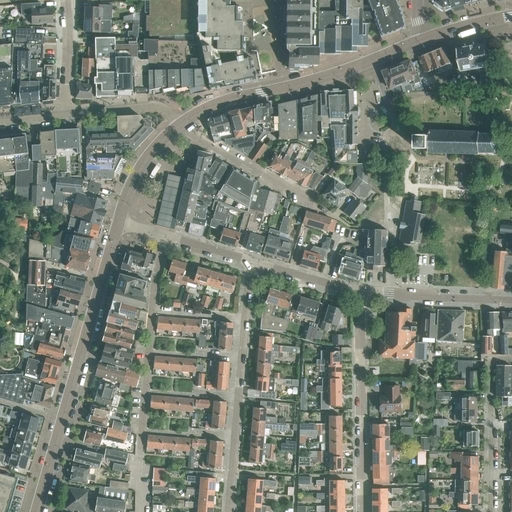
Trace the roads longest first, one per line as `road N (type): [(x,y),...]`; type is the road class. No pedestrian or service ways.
road 1 (residential): [(35,511),(116,224)]
road 2 (residential): [(141,511),(150,349),(169,238)]
road 3 (residential): [(178,124),(219,102),(309,80),(421,37)]
road 4 (residential): [(248,263),(228,511)]
road 5 (residential): [(363,511),(359,291)]
road 6 (residential): [(178,124),(347,226)]
road 7 (residential): [(511,300),(359,291)]
